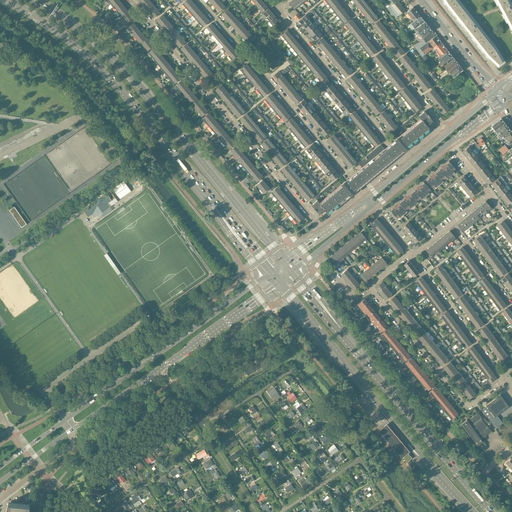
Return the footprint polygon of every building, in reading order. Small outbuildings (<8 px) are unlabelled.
[(182,4),(186,8),(192,2),(190,0),(186,0),(183,3),(182,4)] [(295,10),(299,6),(294,0),(292,0),(289,3),(294,9),(295,10)] [(380,0),(386,8),(389,6),(397,16),(405,10),(397,0),(396,0),(387,0),(386,1),(385,0),(380,0)] [(505,62),(504,62),(500,55),(496,48),(497,48),(493,44),(487,38),(488,37),(485,33),(484,33),(479,27),(479,26),(472,17),(472,18),(467,11),(464,7),(463,7),(458,1),(459,0),(458,0),(443,0),(444,0),(446,2),(446,4),(446,5),(448,8),(449,7),(451,8),(454,13),(455,15),(454,15),(457,18),(463,26),(469,34),(469,33),(471,34),(475,39),(475,41),(475,42),(477,45),(478,44),(480,45),(483,50),(484,52),(483,52),(486,55),(488,56),(490,58),(498,67),(505,62)] [(511,4),(509,0),(496,0),(498,3),(498,5),(502,14),(503,14),(505,15),(508,20),(508,22),(507,23),(509,26),(510,26),(511,30),(511,4)] [(150,1),(144,6),(147,10),(153,5),(150,1)] [(120,2),(114,8),(117,12),(123,6),(120,2)] [(192,2),(186,8),(189,12),(196,6),(192,2)] [(337,2),(330,8),(334,11),(340,6),(337,2)] [(365,2),(358,8),(362,12),(368,6),(365,2)] [(221,3),(216,8),(219,12),(225,7),(221,3)] [(263,3),(259,8),(262,12),(267,7),(263,3)] [(153,5),(147,10),(150,14),(156,9),(153,5)] [(123,6),(117,12),(120,16),(127,10),(123,6)] [(196,6),(189,12),(192,16),(199,10),(196,6)] [(340,6),(334,11),(337,15),(344,10),(340,6)] [(368,6),(362,12),(365,15),(371,10),(368,6)] [(413,21),(420,16),(413,7),(406,13),(413,21)] [(156,9),(150,14),(154,18),(159,13),(156,9)] [(263,13),(267,17),(272,13),(268,9),(263,13)] [(127,10),(120,16),(123,20),(130,14),(127,10)] [(199,10),(192,16),(196,19),(202,14),(199,10)] [(222,15),(225,18),(231,13),(227,10),(222,15)] [(347,14),(344,10),(337,15),(340,19),(347,14)] [(371,10),(365,15),(368,19),(374,14),(371,10)] [(231,13),(225,18),(229,22),(234,17),(231,13)] [(275,17),(272,13),(267,17),(266,18),(273,25),(278,21),(275,17)] [(130,14),(123,20),(129,26),(133,23),(135,21),(130,14)] [(202,14),(196,19),(199,23),(205,17),(202,14)] [(350,18),(347,14),(340,19),(343,23),(344,23),(350,18)] [(374,14),(368,19),(371,24),(377,19),(378,18),(374,14)] [(157,20),(160,24),(166,19),(162,15),(157,20)] [(298,21),(302,25),(309,19),(305,15),(298,21)] [(411,23),(414,28),(424,21),(421,16),(411,23)] [(205,17),(199,23),(202,27),(203,26),(209,21),(205,17)] [(234,17),(229,22),(232,26),(238,21),(234,17)] [(166,19),(160,24),(163,28),(169,23),(166,19)] [(309,19),(302,25),(305,29),(312,23),(309,19)] [(348,29),(349,28),(355,24),(351,20),(345,24),(345,25),(348,29)] [(238,21),(232,26),(236,30),(241,25),(238,21)] [(373,25),(376,29),(382,25),(379,21),(373,25)] [(424,21),(414,28),(414,29),(416,31),(413,34),(415,36),(428,26),(424,21)] [(133,23),(129,26),(127,28),(131,32),(137,27),(133,23)] [(169,23),(163,28),(167,32),(172,27),(169,23)] [(312,23),(305,29),(308,33),(315,27),(312,23)] [(205,30),(208,33),(214,28),(211,24),(205,29),(205,30)] [(358,28),(355,24),(349,28),(352,32),(358,28)] [(241,25),(236,30),(239,33),(244,28),(241,25)] [(382,25),(376,29),(379,34),(385,29),(382,25)] [(420,40),(432,31),(428,26),(415,36),(409,40),(411,43),(417,39),(418,41),(420,40)] [(137,27),(131,32),(134,36),(140,31),(137,27)] [(172,27),(167,32),(170,36),(176,31),(172,27)] [(315,27),(308,33),(312,37),(319,31),(315,27)] [(214,28),(208,33),(211,37),(218,31),(214,28)] [(244,28),(239,33),(242,37),(248,32),(244,28)] [(358,28),(352,32),(351,33),(354,37),(361,31),(358,28)] [(385,29),(379,34),(382,37),(388,33),(385,29)] [(281,36),(285,40),(291,35),(287,30),(282,35),(281,36)] [(140,31),(134,36),(137,40),(143,35),(140,31)] [(176,31),(170,36),(173,39),(179,35),(176,31)] [(218,31),(211,37),(215,41),(221,35),(218,31)] [(319,31),(312,37),(315,41),(322,35),(319,31)] [(364,35),(361,31),(354,37),(357,41),(364,35)] [(425,54),(433,48),(441,42),(432,31),(420,40),(418,41),(413,45),(424,60),(427,58),(425,54)] [(248,32),(242,37),(246,41),(251,36),(248,32)] [(388,33),(382,37),(385,41),(391,37),(388,33)] [(143,35),(137,40),(140,44),(141,43),(141,42),(146,39),(146,38),(143,35)] [(179,35),(173,39),(176,43),(182,38),(179,35)] [(221,35),(215,41),(218,45),(224,39),(221,35)] [(291,35),(285,40),(288,43),(294,38),(291,35)] [(367,39),(364,35),(357,41),(360,45),(367,39)] [(251,36),(246,41),(249,45),(255,40),(251,36)] [(147,37),(146,38),(146,39),(141,42),(141,43),(144,46),(150,42),(147,37)] [(316,42),(320,46),(326,42),(322,37),(316,42)] [(391,37),(385,41),(388,45),(394,40),(391,37)] [(182,38),(176,43),(180,47),(185,42),(182,38)] [(294,38),(288,43),(291,47),(297,42),(294,38)] [(224,39),(218,45),(221,49),(228,43),(224,39)] [(370,43),(367,39),(360,45),(363,49),(370,43)] [(394,40),(388,45),(392,49),(397,44),(394,40)] [(150,42),(144,46),(148,50),(153,46),(150,42)] [(297,42),(291,47),(294,51),(300,46),(297,42)] [(326,42),(320,46),(323,50),(329,45),(326,42)] [(447,50),(441,42),(433,48),(440,56),(447,50)] [(228,43),(221,49),(224,52),(225,51),(231,46),(228,43)] [(373,47),(370,43),(363,49),(367,53),(373,47)] [(181,49),(184,53),(190,48),(187,44),(181,49)] [(397,44),(392,49),(395,53),(401,48),(397,44)] [(329,45),(323,50),(326,54),(332,49),(329,45)] [(231,46),(225,51),(229,55),(234,50),(231,46)] [(300,46),(294,51),(297,55),(303,50),(300,46)] [(148,53),(152,57),(158,52),(155,47),(149,52),(148,53)] [(377,51),(373,47),(367,53),(370,57),(371,56),(377,51)] [(190,48),(184,53),(188,57),(193,52),(190,48)] [(401,48),(395,53),(398,57),(404,52),(401,48)] [(259,53),(263,58),(269,53),(265,49),(259,53)] [(332,49),(326,54),(329,58),(335,53),(332,49)] [(234,50),(229,55),(228,56),(231,60),(232,59),(238,54),(234,50)] [(303,50),(297,55),(301,59),(307,54),(303,50)] [(438,58),(441,62),(450,55),(448,51),(438,58)] [(158,52),(152,57),(155,61),(161,55),(158,52)] [(193,52),(188,57),(191,61),(197,56),(193,52)] [(269,53),(263,58),(266,61),(272,57),(269,53)] [(335,53),(329,58),(333,62),(338,57),(335,53)] [(307,54),(301,59),(304,63),(310,58),(307,54)] [(373,58),(376,62),(382,58),(379,54),(373,58)] [(405,54),(400,59),(403,63),(409,58),(405,54)] [(161,55),(155,61),(158,65),(165,59),(161,55)] [(450,55),(441,62),(444,66),(453,58),(450,55)] [(197,56),(191,61),(194,64),(200,60),(197,56)] [(272,57),(266,61),(269,65),(275,61),(272,57)] [(338,57),(333,62),(336,65),(342,61),(338,57)] [(310,58),(304,63),(307,67),(313,62),(310,58)] [(382,58),(376,62),(379,66),(385,62),(382,58)] [(409,58),(403,63),(406,67),(412,62),(409,58)] [(453,58),(444,66),(447,69),(456,62),(453,58)] [(165,59),(158,65),(161,69),(168,63),(165,59)] [(200,60),(194,64),(197,68),(203,63),(200,60)] [(275,61),(269,65),(273,69),(278,65),(275,61)] [(342,61),(336,65),(339,69),(345,65),(342,61)] [(313,62),(307,67),(310,70),(316,65),(313,62)] [(385,62),(379,66),(382,70),(388,65),(385,62)] [(412,62),(406,67),(409,71),(415,66),(412,62)] [(456,62),(447,69),(449,73),(459,65),(456,62)] [(168,63),(161,69),(164,73),(171,67),(168,63)] [(203,63),(197,68),(200,72),(206,67),(203,63)] [(240,70),(243,74),(250,68),(247,64),(241,69),(240,70)] [(316,65),(310,70),(313,74),(314,73),(319,69),(316,65)] [(345,65),(339,69),(342,73),(348,68),(345,65)] [(388,65),(382,70),(385,74),(391,69),(388,65)] [(459,65),(449,73),(453,77),(462,70),(459,65)] [(282,75),(291,68),(288,66),(280,73),(282,75)] [(415,66),(409,71),(412,75),(418,70),(415,66)] [(171,67),(164,73),(167,76),(174,71),(171,67)] [(206,67),(200,72),(204,76),(209,71),(206,67)] [(250,68),(243,74),(246,78),(253,72),(250,68)] [(348,68),(342,73),(346,77),(351,72),(348,68)] [(391,69),(385,74),(388,78),(394,73),(391,69)] [(418,70),(412,75),(415,79),(421,74),(418,70)] [(462,70),(444,84),(462,106),(480,91),(462,70)] [(174,71),(167,76),(171,80),(177,75),(174,71)] [(209,71),(204,76),(207,80),(213,75),(209,71)] [(282,75),(280,73),(279,71),(273,76),(277,79),(282,75)] [(253,72),(246,78),(250,82),(256,76),(253,72)] [(323,73),(318,77),(317,78),(320,82),(326,77),(323,73)] [(394,73),(388,78),(392,82),(397,77),(394,73)] [(421,74),(415,79),(418,83),(424,78),(421,74)] [(177,75),(171,80),(174,84),(175,83),(180,79),(177,75)] [(285,79),(282,75),(277,79),(276,80),(279,84),(285,79)] [(347,80),(351,83),(357,79),(353,75),(347,80)] [(256,76),(250,82),(253,85),(254,85),(260,80),(256,76)] [(401,81),(397,77),(392,82),(395,86),(401,81)] [(320,84),(323,88),(330,82),(327,78),(320,84)] [(424,78),(418,83),(421,87),(427,82),(424,78)] [(285,79),(279,84),(283,88),(288,83),(285,79)] [(357,79),(351,83),(354,87),(360,83),(357,79)] [(175,86),(179,90),(185,85),(182,80),(176,85),(175,86)] [(263,84),(260,80),(254,85),(257,88),(263,84)] [(401,81),(395,86),(398,90),(399,89),(404,85),(401,81)] [(330,82),(323,88),(327,92),(333,86),(330,82)] [(427,82),(421,87),(425,91),(431,86),(427,82)] [(288,83),(283,88),(286,92),(292,87),(288,83)] [(360,83),(354,87),(357,91),(363,87),(360,83)] [(263,84),(257,88),(256,89),(259,93),(266,88),(263,84)] [(185,85),(179,90),(182,94),(188,88),(185,85)] [(215,90),(219,94),(225,89),(221,85),(215,90)] [(408,91),(404,85),(399,89),(400,91),(399,92),(398,92),(402,96),(408,91)] [(337,90),(333,86),(327,92),(330,96),(337,90)] [(292,87),(286,92),(289,96),(295,91),(292,87)] [(363,87),(357,91),(360,95),(366,90),(363,87)] [(188,88),(182,94),(185,98),(186,97),(192,92),(188,88)] [(266,88),(259,93),(263,97),(263,96),(264,96),(269,92),(266,88)] [(225,89),(219,94),(222,98),(228,93),(225,89)] [(427,94),(430,98),(436,93),(433,89),(427,94)] [(340,94),(337,90),(330,96),(333,100),(340,94)] [(366,90),(360,95),(364,99),(369,94),(366,90)] [(295,91),(289,96),(292,100),(298,95),(295,91)] [(408,91),(402,96),(405,100),(412,95),(408,91)] [(192,92),(186,97),(189,101),(195,96),(192,92)] [(228,93),(222,98),(225,102),(231,97),(228,93)] [(264,99),(267,103),(274,97),(271,93),(265,98),(264,99)] [(436,93),(430,98),(433,102),(439,97),(436,93)] [(340,94),(333,100),(336,104),(343,98),(340,94)] [(369,94),(364,99),(367,103),(373,98),(369,94)] [(298,95),(292,100),(296,103),(301,99),(298,95)] [(412,95),(405,100),(408,104),(415,99),(412,95)] [(195,96),(189,101),(192,105),(198,100),(195,96)] [(231,97),(225,102),(228,105),(235,100),(232,96),(231,97)] [(274,97),(267,103),(271,107),(277,101),(274,97)] [(439,97),(433,102),(436,106),(442,101),(439,97)] [(347,102),(343,98),(336,104),(340,108),(347,102)] [(373,98),(367,103),(370,107),(376,102),(373,98)] [(297,105),(300,109),(307,103),(304,99),(297,105)] [(418,103),(415,99),(408,104),(411,108),(418,103)] [(198,100),(192,105),(195,109),(201,104),(198,100)] [(235,100),(228,105),(232,109),(238,104),(235,100)] [(277,101),(271,107),(274,111),(281,105),(277,101)] [(442,101),(436,106),(439,110),(445,105),(442,101)] [(350,106),(347,102),(340,108),(343,111),(350,106)] [(376,102),(370,107),(373,111),(379,106),(376,102)] [(307,103),(300,109),(304,113),(311,107),(307,103)] [(418,103),(411,108),(414,112),(415,111),(415,112),(421,107),(421,106),(418,103)] [(201,104),(195,109),(199,112),(204,108),(201,104)] [(238,104),(232,109),(235,113),(242,107),(238,104)] [(281,105),(274,111),(277,115),(284,109),(281,105)] [(445,105),(439,110),(443,114),(449,109),(445,105)] [(353,110),(350,106),(343,111),(346,116),(353,110)] [(379,106),(373,111),(377,115),(382,110),(379,106)] [(242,107),(235,113),(238,117),(244,112),(245,111),(242,107)] [(311,107),(304,113),(307,117),(314,111),(311,107)] [(204,108),(199,112),(202,116),(206,113),(208,111),(204,108)] [(284,109),(277,115),(280,118),(281,118),(287,113),(284,109)] [(314,111),(307,117),(310,121),(317,115),(314,111)] [(355,172),(357,174),(346,182),(345,181),(341,185),(342,186),(320,204),(317,200),(311,205),(314,209),(316,211),(319,215),(325,210),(328,213),(330,213),(331,212),(332,210),(333,209),(335,208),(337,207),(338,206),(339,204),(341,204),(342,203),(344,201),(344,199),(346,199),(348,198),(349,197),(350,195),(349,194),(350,193),(353,193),(354,192),(353,191),(364,182),(365,183),(393,160),(392,159),(398,153),(403,150),(404,151),(405,150),(406,147),(407,147),(409,147),(411,146),(412,144),(413,143),(415,142),(416,141),(418,140),(418,138),(420,138),(422,137),(423,135),(424,133),(426,133),(427,132),(429,131),(430,129),(429,128),(427,126),(433,121),(429,117),(430,117),(428,115),(424,111),(418,116),(422,120),(400,138),(399,137),(395,140),(396,141),(385,150),(381,145),(358,163),(361,167),(355,172)] [(348,116),(352,120),(358,115),(354,111),(349,115),(348,116)] [(378,116),(381,120),(387,115),(384,111),(378,116)] [(207,114),(206,113),(202,116),(203,118),(202,119),(206,123),(212,117),(209,113),(207,114)] [(240,119),(243,123),(250,117),(247,113),(246,114),(240,119)] [(287,113),(281,118),(285,122),(290,117),(287,113)] [(317,115),(310,121),(314,125),(320,119),(317,115)] [(358,115),(352,120),(355,124),(361,119),(358,115)] [(387,115),(381,120),(384,124),(390,119),(387,115)] [(212,117),(206,123),(209,127),(216,121),(212,117)] [(250,117),(243,123),(247,127),(253,121),(250,117)] [(286,123),(289,127),(295,122),(292,118),(286,123)] [(495,130),(504,123),(501,118),(496,122),(491,126),(495,130)] [(320,119),(314,125),(317,129),(324,123),(320,119)] [(361,119),(355,124),(358,128),(364,123),(361,119)] [(390,119),(384,124),(388,128),(393,123),(390,119)] [(216,121),(209,127),(212,131),(219,125),(216,121)] [(253,121),(247,127),(250,131),(257,125),(253,121)] [(295,122),(289,127),(288,128),(292,132),(298,126),(295,122)] [(324,123),(317,129),(320,132),(327,127),(324,123)] [(364,123),(358,128),(361,132),(367,127),(364,123)] [(393,123),(388,128),(391,132),(397,127),(393,123)] [(504,123),(495,130),(498,135),(508,127),(504,123)] [(219,125),(212,131),(216,135),(222,129),(219,125)] [(257,125),(250,131),(253,135),(260,129),(257,125)] [(298,126),(292,132),(295,136),(302,130),(298,126)] [(327,127),(320,132),(324,136),(331,131),(327,127)] [(367,127),(361,132),(365,136),(371,131),(367,127)] [(508,127),(498,135),(501,139),(511,131),(508,127)] [(222,129),(216,135),(219,138),(225,133),(222,129)] [(260,129),(253,135),(256,139),(263,133),(260,129)] [(302,130),(295,136),(298,139),(305,134),(302,130)] [(371,131),(365,136),(368,139),(374,134),(371,131)] [(511,132),(511,131),(501,139),(502,141),(504,139),(509,145),(511,142),(511,132)] [(225,133),(219,138),(222,142),(229,137),(225,133)] [(263,133),(256,139),(260,142),(265,138),(265,137),(266,137),(263,133)] [(308,138),(305,134),(298,139),(301,143),(308,138)] [(374,134),(368,139),(371,143),(377,138),(374,134)] [(327,140),(330,145),(337,139),(334,135),(327,140)] [(229,137),(222,142),(225,146),(232,140),(229,137)] [(261,144),(264,148),(271,142),(268,138),(267,139),(261,144)] [(308,138),(301,143),(305,147),(306,147),(311,142),(308,138)] [(377,138),(371,143),(374,147),(375,146),(375,147),(380,142),(377,138)] [(337,139),(330,145),(334,149),(340,143),(337,139)] [(232,140),(225,146),(228,150),(229,149),(235,144),(232,140)] [(271,142),(264,148),(268,152),(274,146),(271,142)] [(306,149),(309,153),(316,148),(313,143),(306,149)] [(340,143),(334,149),(337,152),(344,147),(340,143)] [(503,154),(508,150),(505,145),(499,150),(503,154)] [(230,150),(234,155),(240,150),(236,146),(230,150)] [(274,146),(268,152),(271,156),(278,150),(274,146)] [(469,146),(462,152),(465,156),(472,150),(469,146)] [(344,147),(337,152),(340,156),(347,150),(344,147)] [(316,148),(309,153),(312,157),(319,151),(316,148)] [(240,150),(234,155),(237,159),(243,154),(240,150)] [(278,150),(271,156),(274,160),(281,154),(278,150)] [(347,150),(340,156),(343,160),(350,154),(347,150)] [(472,150),(465,156),(468,160),(475,154),(472,150)] [(10,160),(18,156),(15,151),(7,155),(10,160)] [(319,151),(312,157),(316,161),(323,155),(319,151)] [(243,154),(237,159),(240,162),(246,157),(243,154)] [(281,154),(274,160),(277,163),(284,158),(281,154)] [(350,154),(343,160),(346,164),(353,158),(350,154)] [(475,154),(468,160),(472,164),(479,158),(475,154)] [(323,155),(316,161),(319,165),(326,159),(323,155)] [(246,157),(240,162),(239,163),(243,167),(249,161),(246,157)] [(284,158),(277,163),(281,167),(286,163),(286,162),(287,162),(284,158)] [(353,158),(346,164),(350,168),(356,163),(355,163),(356,162),(353,158)] [(479,158),(472,164),(475,168),(482,162),(479,158)] [(326,159),(319,165),(322,169),(329,163),(326,159)] [(249,161),(243,167),(246,171),(253,165),(249,161)] [(445,165),(444,166),(443,166),(437,170),(444,179),(446,177),(447,178),(451,175),(454,172),(453,172),(456,170),(454,168),(454,167),(450,163),(449,161),(444,165),(445,165)] [(482,162),(475,168),(478,172),(485,167),(482,162)] [(329,163),(322,169),(325,173),(332,167),(329,163)] [(287,165),(281,170),(285,174),(292,168),(288,164),(287,165)] [(253,165),(246,171),(249,175),(256,169),(253,165)] [(332,167),(325,173),(329,177),(336,171),(332,167)] [(485,167),(478,172),(481,176),(488,171),(485,167)] [(292,168),(285,174),(288,178),(295,172),(292,168)] [(256,169),(249,175),(252,178),(253,178),(259,173),(256,169)] [(430,176),(426,180),(433,188),(435,187),(436,188),(443,182),(442,181),(444,179),(437,170),(432,175),(432,176),(431,177),(430,176)] [(336,171),(329,177),(332,181),(339,175),(336,171)] [(488,171),(481,176),(484,180),(492,175),(488,171)] [(295,172),(288,178),(291,182),(298,176),(295,172)] [(259,173),(253,178),(257,182),(262,177),(259,173)] [(464,175),(457,181),(460,185),(467,179),(464,175)] [(492,175),(484,180),(488,184),(495,179),(492,175)] [(130,181),(134,186),(140,180),(136,176),(130,181)] [(298,176),(291,182),(295,185),(301,180),(298,176)] [(495,188),(502,182),(499,178),(491,184),(495,188)] [(467,179),(460,185),(464,189),(471,184),(467,179)] [(262,180),(257,185),(260,189),(266,185),(262,180)] [(301,180),(295,185),(298,189),(305,184),(301,180)] [(123,181),(113,189),(120,198),(130,191),(123,181)] [(420,186),(419,187),(418,187),(418,186),(418,187),(412,191),(419,200),(421,198),(422,199),(429,193),(428,192),(431,190),(430,189),(431,188),(425,182),(424,183),(423,182),(419,185),(420,186)] [(505,186),(502,182),(495,188),(498,192),(504,187),(505,186)] [(305,184),(298,189),(301,193),(308,188),(305,184)] [(471,184),(464,189),(467,193),(474,188),(471,184)] [(266,185),(260,189),(263,193),(269,188),(266,185)] [(271,192),(274,196),(281,191),(277,187),(271,191),(271,192)] [(504,187),(498,192),(501,196),(507,191),(504,187)] [(308,188),(301,193),(304,197),(311,191),(308,188)] [(474,188),(467,193),(470,197),(477,192),(474,188)] [(102,194),(97,197),(98,199),(83,210),(88,217),(92,214),(94,218),(110,207),(117,201),(115,198),(111,192),(110,191),(110,190),(103,196),(102,194)] [(281,191),(274,196),(277,200),(284,195),(281,191)] [(311,191),(304,197),(308,201),(313,196),(314,195),(311,191)] [(405,197),(401,200),(408,209),(410,207),(411,208),(418,202),(417,201),(419,200),(412,191),(408,194),(409,195),(406,198),(405,197)] [(507,191),(501,196),(504,200),(510,195),(507,191)] [(284,195),(277,200),(280,204),(287,198),(284,195)] [(287,198),(280,204),(284,208),(290,202),(287,198)] [(406,211),(408,209),(401,200),(396,205),(395,205),(395,206),(396,206),(394,207),(394,206),(390,210),(397,218),(399,216),(400,217),(407,212),(406,211)] [(486,201),(481,204),(487,211),(491,208),(486,201)] [(290,202),(284,208),(287,212),(294,206),(290,202)] [(481,204),(477,208),(483,215),(487,211),(481,204)] [(294,206),(287,212),(290,215),(297,210),(294,206)] [(26,224),(14,207),(9,210),(21,228),(24,226),(26,224)] [(477,208),(474,211),(479,218),(483,215),(477,208)] [(297,210),(290,215),(293,219),(300,213),(297,210)] [(474,211),(470,214),(475,221),(479,218),(474,211)] [(300,213),(293,219),(297,223),(303,218),(300,213)] [(470,214),(466,217),(471,224),(475,221),(470,214)] [(466,217),(462,221),(467,228),(471,224),(466,217)] [(376,219),(370,224),(373,228),(380,223),(376,219)] [(401,227),(405,231),(412,226),(408,221),(401,227)] [(463,231),(467,228),(462,221),(458,224),(463,231)] [(506,225),(503,221),(497,225),(500,230),(506,225)] [(383,227),(380,223),(373,228),(377,232),(383,227)] [(509,229),(506,225),(500,230),(503,234),(509,229)] [(412,226),(405,231),(408,235),(415,230),(412,226)] [(387,231),(383,227),(377,232),(380,236),(387,231)] [(511,232),(509,229),(503,234),(506,238),(511,233),(511,232)] [(415,230),(408,235),(411,239),(418,234),(415,230)] [(390,235),(387,231),(380,236),(383,240),(390,235)] [(450,231),(446,234),(451,241),(455,238),(450,231)] [(361,232),(357,235),(362,242),(366,239),(361,232)] [(418,234),(411,239),(415,243),(422,238),(418,234)] [(446,234),(442,237),(447,244),(451,241),(446,234)] [(357,235),(353,238),(358,245),(362,242),(357,235)] [(393,238),(390,235),(383,240),(386,244),(393,238)] [(473,240),(476,244),(483,239),(480,235),(473,240)] [(442,237),(438,241),(443,247),(447,244),(442,237)] [(353,238),(349,242),(354,248),(358,245),(353,238)] [(396,242),(393,238),(386,244),(389,248),(396,242)] [(483,239),(476,244),(479,248),(486,243),(483,239)] [(438,241),(434,244),(440,250),(443,247),(438,241)] [(349,242),(345,245),(351,252),(354,248),(349,242)] [(399,246),(396,242),(389,248),(393,252),(399,246)] [(486,243),(479,248),(482,252),(489,247),(486,243)] [(434,244),(430,247),(436,254),(440,250),(434,244)] [(345,245),(341,248),(347,255),(351,252),(345,245)] [(402,250),(399,246),(393,252),(396,255),(402,250)] [(436,254),(430,247),(426,250),(427,252),(432,257),(436,254)] [(457,251),(460,255),(465,251),(462,247),(457,251)] [(489,247),(482,252),(485,256),(492,251),(489,247)] [(341,248),(337,251),(343,258),(347,255),(341,248)] [(337,251),(333,255),(339,261),(343,258),(337,251)] [(468,255),(465,251),(460,255),(459,256),(462,260),(468,255)] [(492,251),(485,256),(488,260),(495,255),(492,251)] [(432,257),(427,252),(424,255),(423,254),(428,260),(432,257)] [(333,255),(329,258),(334,264),(334,263),(335,264),(339,261),(333,255)] [(468,255),(462,260),(465,264),(471,259),(468,255)] [(495,255),(488,260),(491,265),(498,259),(495,255)] [(386,263),(381,257),(378,261),(383,266),(386,263)] [(474,263),(471,259),(465,264),(468,268),(474,263)] [(498,259),(491,265),(494,268),(501,263),(498,259)] [(414,267),(408,260),(408,261),(404,264),(409,271),(414,267)] [(383,266),(378,261),(374,264),(379,270),(383,266)] [(474,263),(468,268),(471,272),(477,267),(474,263)] [(501,263),(494,268),(497,272),(504,267),(501,263)] [(379,270),(374,264),(370,267),(375,273),(379,270)] [(440,265),(434,269),(437,274),(443,269),(440,265)] [(375,273),(370,267),(366,270),(371,276),(375,273)] [(419,273),(414,267),(409,271),(414,277),(418,273),(419,273)] [(477,267),(471,272),(474,276),(480,271),(477,267)] [(504,267),(497,272),(500,277),(506,272),(507,271),(504,267)] [(443,269),(437,274),(440,278),(447,272),(444,269),(443,269)] [(346,270),(341,274),(344,278),(350,273),(346,270)] [(371,276),(366,270),(362,274),(367,280),(371,276)] [(480,271),(474,276),(477,280),(478,279),(483,276),(480,271)] [(447,272),(440,278),(443,282),(450,276),(447,272)] [(350,273),(344,278),(347,282),(353,277),(350,273)] [(501,278),(505,282),(511,278),(508,274),(501,278)] [(450,276),(443,282),(446,286),(453,281),(450,276)] [(353,277),(347,282),(350,286),(356,281),(353,277)] [(415,282),(418,286),(424,281),(421,277),(416,281),(415,282)] [(478,282),(481,286),(488,281),(484,277),(479,281),(478,282)] [(356,281),(350,286),(354,290),(360,285),(356,281)] [(427,285),(424,281),(418,286),(421,290),(427,285)] [(453,281),(446,286),(449,290),(456,285),(453,281)] [(488,281),(481,286),(484,290),(491,285),(488,281)] [(375,288),(379,292),(385,286),(386,286),(382,282),(376,288),(375,288)] [(430,289),(427,285),(421,290),(424,294),(430,289)] [(456,285),(449,290),(452,294),(459,289),(456,285)] [(491,285),(484,290),(487,294),(494,289),(491,285)] [(385,286),(379,292),(382,296),(389,290),(385,286)] [(433,293),(430,289),(424,294),(427,298),(433,293)] [(459,289),(452,294),(455,298),(461,294),(462,293),(459,289)] [(494,289),(487,294),(490,298),(497,293),(494,289)] [(389,290),(382,296),(385,300),(391,295),(392,294),(389,290)] [(436,297),(433,293),(427,298),(430,302),(436,297)] [(497,293),(490,298),(493,302),(500,297),(497,293)] [(456,300),(459,304),(465,300),(462,295),(456,300)] [(388,301),(392,305),(398,301),(394,297),(388,301)] [(439,301),(436,297),(430,302),(433,306),(439,301)] [(500,297),(493,302),(496,306),(503,301),(500,297)] [(357,305),(361,309),(368,303),(364,299),(357,305)] [(465,300),(459,304),(462,308),(468,304),(465,300)] [(398,301),(392,305),(395,309),(401,305),(398,301)] [(442,305),(439,301),(433,306),(436,310),(442,305)] [(503,301),(496,306),(499,310),(500,310),(506,306),(503,301)] [(368,303),(361,309),(364,313),(371,307),(368,303)] [(468,304),(462,308),(465,312),(471,308),(468,304)] [(401,305),(395,309),(398,313),(404,308),(401,305)] [(445,309),(442,305),(436,310),(439,314),(440,313),(445,309)] [(371,307),(364,313),(367,317),(374,311),(371,307)] [(404,308),(398,313),(401,317),(408,311),(405,308),(404,308)] [(471,308),(465,312),(468,316),(474,312),(471,308)] [(502,312),(505,316),(510,312),(507,308),(502,312)] [(374,311),(367,317),(370,321),(377,315),(374,311)] [(408,311),(401,317),(405,321),(411,315),(408,311)] [(440,316),(444,320),(450,316),(447,311),(441,315),(442,315),(440,316)] [(474,312),(468,316),(471,320),(477,316),(474,312)] [(377,315),(370,321),(374,325),(381,319),(377,315)] [(411,315),(405,321),(408,325),(415,319),(411,315)] [(450,316),(444,320),(447,324),(453,320),(450,316)] [(477,316),(471,320),(474,324),(480,320),(477,316)] [(381,319),(374,325),(377,329),(384,323),(381,319)] [(415,319),(408,325),(411,329),(418,323),(415,319)] [(453,320),(447,324),(450,328),(456,324),(453,320)] [(480,320),(474,324),(477,329),(483,324),(480,320)] [(384,323),(377,329),(380,333),(387,327),(384,323)] [(418,323),(411,329),(414,333),(420,328),(421,327),(418,323)] [(456,324),(450,328),(453,332),(459,328),(456,324)] [(478,330),(482,335),(489,329),(486,325),(485,326),(478,330)] [(459,328),(453,332),(456,336),(462,332),(459,328)] [(380,335),(384,339),(391,333),(387,329),(380,335)] [(416,334),(419,338),(426,333),(423,329),(422,329),(421,329),(416,334)] [(489,329),(482,335),(484,339),(492,333),(489,329)] [(462,332),(456,336),(459,340),(465,336),(462,332)] [(391,333),(384,339),(387,342),(394,337),(391,333)] [(426,333),(419,338),(422,342),(429,337),(426,333)] [(492,333),(484,339),(487,343),(495,338),(492,333)] [(465,336),(459,340),(462,344),(468,340),(465,336)] [(394,337),(387,342),(390,346),(397,341),(394,337)] [(429,337),(422,342),(425,346),(432,340),(429,337)] [(495,338),(487,343),(490,347),(498,342),(495,338)] [(432,340),(425,346),(429,350),(435,344),(432,340)] [(468,340),(462,344),(465,348),(466,348),(471,344),(468,340)] [(397,341),(390,346),(393,350),(400,344),(397,341)] [(498,342),(490,347),(493,351),(501,346),(498,342)] [(400,344),(393,350),(397,354),(403,348),(400,344)] [(435,344),(429,350),(432,354),(439,348),(435,344)] [(466,351),(469,355),(476,350),(473,346),(467,350),(466,351)] [(501,346),(493,351),(496,355),(503,350),(501,346)] [(403,348),(397,354),(400,358),(406,352),(403,348)] [(439,348),(432,354),(435,358),(442,352),(439,348)] [(476,350),(469,355),(472,359),(479,354),(476,350)] [(503,350),(496,355),(499,359),(506,354),(503,350)] [(406,352),(400,358),(403,362),(410,356),(406,352)] [(442,352),(435,358),(438,361),(445,356),(442,352)] [(479,354),(472,359),(475,363),(482,358),(479,354)] [(506,354),(499,359),(502,363),(509,359),(508,359),(509,358),(506,354)] [(445,356),(438,361),(442,365),(447,361),(448,360),(445,356)] [(267,359),(265,357),(259,361),(259,362),(256,363),(257,364),(254,366),(253,365),(245,370),(245,369),(243,370),(246,374),(247,374),(248,376),(256,371),(256,370),(259,368),(260,369),(268,363),(266,359),(267,359)] [(405,363),(409,367),(414,362),(411,358),(405,363)] [(482,358),(475,363),(478,367),(485,362),(482,358)] [(414,362),(409,367),(412,371),(418,366),(414,362)] [(443,367),(447,371),(453,366),(450,362),(449,363),(443,367)] [(485,362),(478,367),(481,371),(488,366),(485,362)] [(418,366),(412,371),(415,374),(421,370),(418,366)] [(453,366),(447,371),(450,375),(457,370),(453,366)] [(488,366),(481,371),(484,375),(491,370),(488,366)] [(421,370),(415,374),(418,378),(424,373),(421,370)] [(457,370),(450,375),(453,379),(460,374),(457,370)] [(487,379),(494,374),(491,370),(484,375),(487,379)] [(424,373),(418,378),(422,382),(427,377),(424,373)] [(460,374),(453,379),(456,383),(463,377),(460,374)] [(494,375),(494,374),(487,379),(480,384),(482,387),(490,382),(490,383),(497,378),(496,378),(496,379),(493,375),(494,375)] [(427,377),(422,382),(425,386),(431,381),(427,377)] [(460,387),(465,382),(466,381),(463,377),(456,383),(460,387)] [(431,381),(425,386),(428,390),(434,385),(431,381)] [(469,386),(465,382),(460,387),(463,391),(469,386)] [(466,395),(472,390),(469,386),(463,391),(466,395)] [(428,392),(432,397),(439,391),(435,387),(428,392)] [(274,389),(268,394),(271,398),(277,393),(274,389)] [(472,390),(466,395),(469,399),(475,394),(472,390)] [(439,391),(432,397),(435,400),(442,395),(439,391)] [(293,394),(287,397),(291,402),(296,398),(293,394)] [(442,395),(435,400),(438,404),(445,399),(442,395)] [(481,410),(495,428),(503,423),(497,415),(509,407),(500,395),(486,405),(486,406),(481,410)] [(445,399),(438,404),(441,408),(448,402),(445,399)] [(448,402),(441,408),(445,412),(451,406),(448,402)] [(451,406),(445,412),(448,416),(455,410),(451,406)] [(455,410),(448,416),(451,420),(458,414),(455,410)] [(481,439),(491,431),(487,425),(487,422),(484,418),(482,418),(478,413),(467,420),(466,420),(461,424),(477,446),(483,441),(481,439)] [(304,427),(298,420),(293,424),(299,431),(304,427)] [(379,429),(401,456),(406,452),(407,453),(410,450),(387,423),(379,429)] [(274,434),(271,430),(265,434),(269,438),(274,434)] [(311,436),(308,433),(309,432),(308,431),(302,435),(306,440),(311,436)] [(333,444),(327,449),(331,455),(338,451),(333,444)] [(207,454),(204,450),(196,454),(199,459),(207,454)] [(229,456),(232,461),(238,457),(235,452),(229,456)] [(409,460),(412,458),(407,453),(406,452),(401,456),(400,457),(405,464),(407,462),(409,460)] [(338,462),(343,458),(340,454),(335,458),(338,462)] [(334,466),(329,460),(327,462),(328,464),(325,466),(328,470),(334,466)] [(297,465),(291,470),(297,478),(303,472),(297,465)] [(305,481),(303,478),(299,481),(301,484),(303,486),(307,483),(305,481)] [(106,493),(102,488),(97,492),(101,497),(106,493)] [(29,511),(29,510),(30,510),(30,504),(29,504),(11,503),(8,503),(7,508),(9,508),(8,511),(29,511)]
